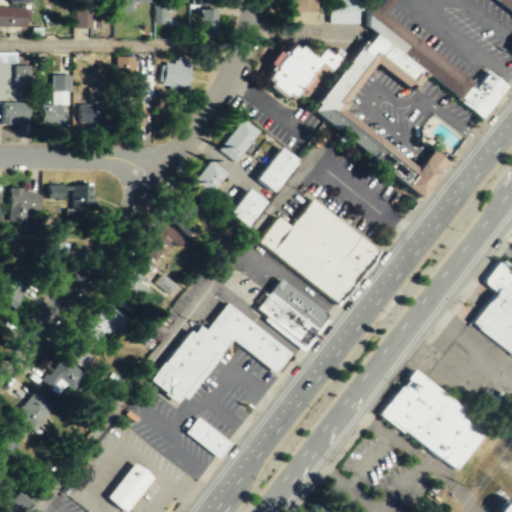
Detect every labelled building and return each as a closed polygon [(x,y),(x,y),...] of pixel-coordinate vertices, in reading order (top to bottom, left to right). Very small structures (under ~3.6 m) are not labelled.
[(129,10),(129,0),(147,1),(147,0),(113,0),(113,10),(129,10)] [(161,22),(161,16),(162,16),(162,0),(151,0),(151,16),(151,22),(161,22)] [(313,0),(294,0),(294,10),(314,10),(313,0)] [(357,0),(334,0),(327,0),(327,22),(358,22),(357,0)] [(388,0),(380,11),(469,80),(467,83),(457,96),(456,97),(425,73),(417,67),(371,31),(372,31),(363,24),(364,2),(365,0),(367,0),(373,5),(376,0),(511,0),(511,50),(508,47),(511,41),(511,13),(494,0),(388,0)] [(0,23),(21,23),(21,4),(0,4),(0,23)] [(97,26),(97,10),(90,10),(90,4),(72,4),(71,26),(97,26)] [(215,14),(215,36),(197,35),(197,8),(211,8),(211,14),(215,14)] [(368,157),(369,156),(321,119),(309,109),(315,102),(313,101),(360,39),(363,41),(371,31),(417,67),(408,79),(371,50),(332,100),(335,102),(329,109),(410,172),(402,183),(368,157)] [(331,52),(322,64),(312,57),(285,91),(260,71),(284,40),(289,44),(291,41),(307,53),(314,43),(323,50),(325,47),(331,52)] [(0,60),(13,60),(13,50),(0,50),(0,60)] [(132,54),(131,72),(112,72),(112,54),(132,54)] [(184,86),(186,76),(188,64),(186,64),(187,57),(172,55),(171,62),(162,60),(161,71),(159,82),(166,83),(165,88),(172,89),(173,84),(184,86)] [(10,83),(26,83),(26,66),(10,66),(10,83)] [(505,84),(479,117),(478,116),(458,101),(460,98),(457,96),(467,83),(471,86),(484,70),(490,75),(491,74),(505,84)] [(25,118),(25,100),(0,100),(0,122),(10,122),(10,117),(25,118)] [(98,121),(98,103),(72,102),(72,121),(98,121)] [(141,124),(113,123),(113,106),(134,106),(135,102),(141,102),(141,124)] [(63,123),(63,104),(37,103),(37,112),(37,120),(45,120),(45,123),(63,123)] [(253,127),(238,115),(213,146),(229,158),(253,127)] [(267,188),(292,157),(274,143),(249,174),(267,188)] [(223,169),(205,156),(187,181),(203,194),(223,169)] [(410,172),(420,159),(435,172),(416,196),(401,185),(402,183),(410,172)] [(91,207),(91,197),(86,197),(86,182),(78,181),(69,182),(69,207),(91,207)] [(59,196),(60,182),(44,182),(44,189),(44,196),(59,196)] [(258,197),(241,184),(222,209),(239,222),(258,197)] [(37,192),(37,208),(22,208),(22,218),(6,218),(6,185),(19,185),(19,188),(28,188),(28,192),(37,192)] [(200,197),(185,187),(168,210),(183,220),(200,197)] [(254,238),(273,214),(287,224),(308,196),(375,249),(333,302),(287,265),(254,238)] [(181,237),(176,245),(167,239),(151,258),(140,249),(162,222),(181,237)] [(29,254),(60,254),(60,230),(29,230),(29,254)] [(147,287),(138,299),(113,281),(130,257),(145,269),(137,279),(147,287)] [(511,272),(511,354),(467,321),(491,290),(485,285),(482,283),(481,280),(482,276),(495,259),(511,272)] [(0,296),(11,305),(19,295),(16,293),(21,287),(9,277),(14,272),(7,266),(0,274),(4,277),(0,282),(0,296)] [(173,283),(166,292),(151,281),(159,271),(173,283)] [(324,313),(277,276),(265,289),(252,306),(300,343),(324,313)] [(128,318),(117,333),(112,329),(108,335),(101,329),(87,347),(75,338),(84,326),(80,323),(93,306),(97,308),(103,299),(118,311),(119,310),(128,318)] [(271,370),(286,351),(222,300),(201,327),(196,323),(190,331),(186,327),(146,378),(174,399),(178,394),(181,396),(219,348),(227,337),(238,345),(271,370)] [(167,329),(157,340),(144,330),(153,318),(167,329)] [(81,367),(93,353),(71,336),(60,351),(81,367)] [(81,372),(69,388),(56,376),(48,386),(44,383),(37,378),(42,371),(45,373),(59,355),(81,372)] [(410,367),(375,412),(451,467),(484,425),(410,367)] [(30,429),(50,404),(31,389),(11,413),(30,429)] [(180,431),(214,457),(226,441),(224,440),(193,416),(180,431)] [(17,443),(5,458),(0,453),(0,431),(10,419),(23,430),(13,440),(17,443)] [(149,476),(122,510),(112,503),(103,495),(130,461),(140,467),(149,476)] [(31,495),(21,508),(8,498),(18,485),(31,495)] [(305,511),(314,501),(327,511),(305,511)]
